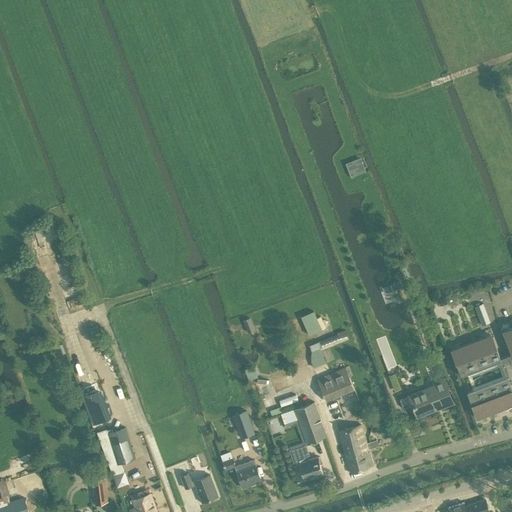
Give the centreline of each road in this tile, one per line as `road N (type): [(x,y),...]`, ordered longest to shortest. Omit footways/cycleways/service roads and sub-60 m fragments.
road 1 (unclassified): [(264,511),(511,434)]
road 2 (tertiary): [(391,511),(511,475)]
